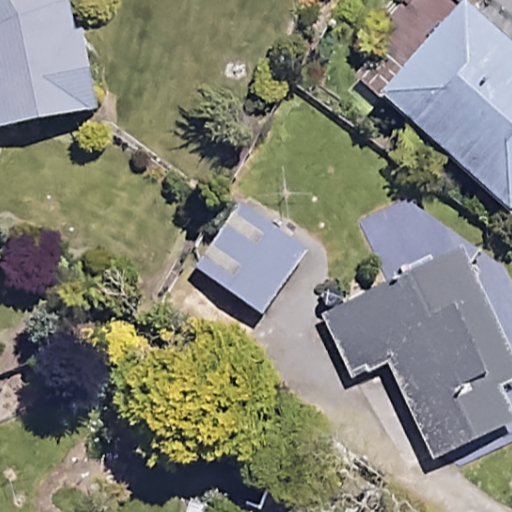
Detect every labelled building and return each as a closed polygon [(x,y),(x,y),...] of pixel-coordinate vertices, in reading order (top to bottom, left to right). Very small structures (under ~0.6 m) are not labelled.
[(0,0),(0,97),(101,40),(77,0),(0,0)] [(511,25),(480,0),(377,0),(329,61),(507,201),(511,194),(511,25)] [(511,347),(457,238),(401,191),(365,234),(397,283),(332,316),(366,384),(397,368),(442,459),(511,424),(511,408),(502,388),(511,382),(511,347)] [(306,245),(237,202),(176,300),(245,344),(306,245)] [(435,511),(192,437),(168,511),(435,511)]
